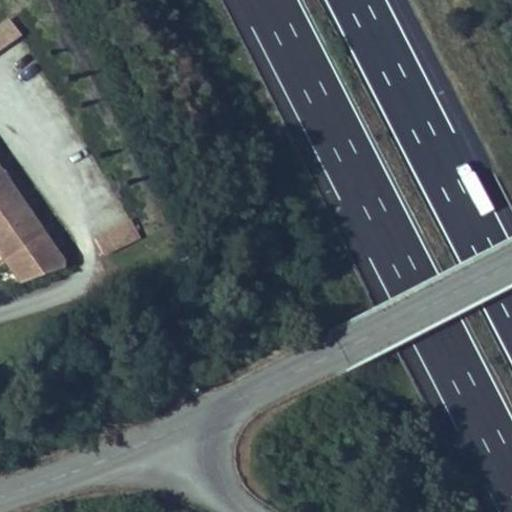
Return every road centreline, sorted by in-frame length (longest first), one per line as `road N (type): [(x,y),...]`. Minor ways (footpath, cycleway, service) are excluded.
road 1 (motorway): [(267,0),(511,479)]
road 2 (tertiary): [(511,254),(161,428)]
road 3 (motorway): [(511,297),(359,0)]
road 4 (tertiary): [(161,428),(0,490)]
road 5 (unclassified): [(257,511),(161,428)]
